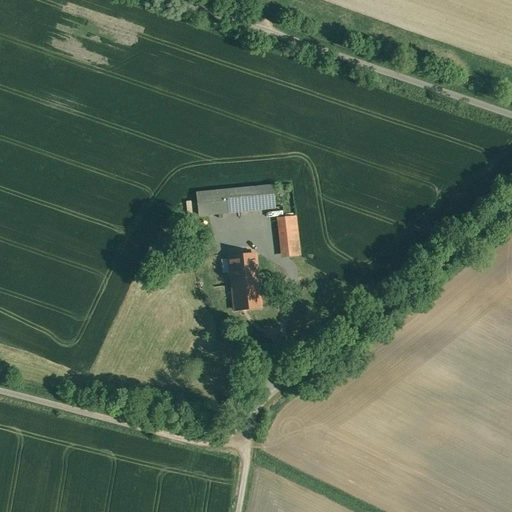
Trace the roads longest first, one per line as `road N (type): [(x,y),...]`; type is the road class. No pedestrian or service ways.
road 1 (unclassified): [(511,192),(245,413)]
road 2 (unclassified): [(187,0),(511,112)]
road 3 (unclassified): [(0,386),(202,436),(245,413)]
